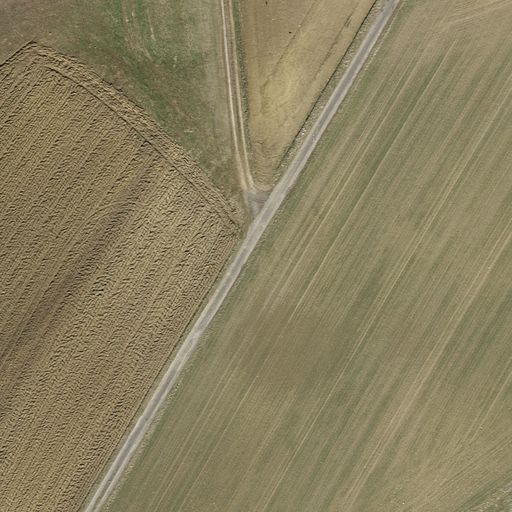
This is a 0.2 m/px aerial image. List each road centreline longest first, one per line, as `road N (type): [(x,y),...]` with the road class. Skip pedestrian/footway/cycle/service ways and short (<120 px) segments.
road 1 (track): [(233,0),(263,217),(110,511)]
road 2 (track): [(395,0),(263,217)]
